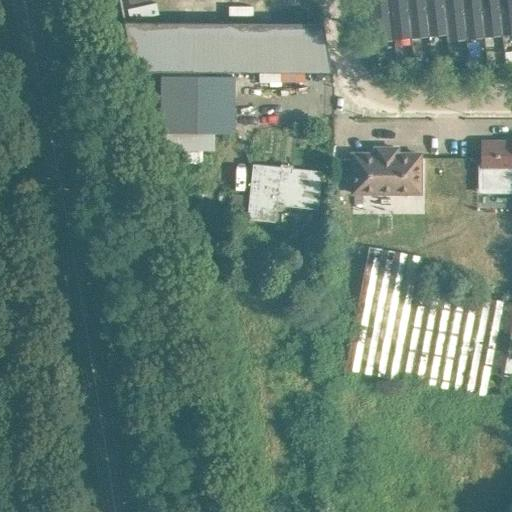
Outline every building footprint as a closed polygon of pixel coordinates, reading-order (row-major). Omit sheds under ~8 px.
[(375,40),(392,38),(387,0),(369,0),(374,40),(375,40)] [(406,0),(387,0),(392,38),(411,36),(406,0)] [(406,0),(411,36),(429,34),(425,0),(406,0)] [(425,0),(429,34),(446,32),(447,39),(448,39),(447,31),(443,0),(425,0)] [(443,0),(447,31),(448,39),(466,37),(461,0),(443,0)] [(479,0),(461,0),(466,37),(483,35),(479,0)] [(479,0),(483,35),(501,33),(497,0),(479,0)] [(511,0),(497,0),(501,33),(511,32),(511,0)] [(396,69),(415,67),(414,58),(395,60),(396,69)] [(234,76),(161,75),(160,133),(234,133),(234,76)] [(511,141),(482,141),(482,188),(511,188),(511,141)] [(375,148),(375,149),(375,153),(352,153),(352,193),(420,193),(420,154),(397,154),(397,148),(375,148)] [(282,166),(253,163),(247,218),(274,221),(276,204),(317,209),(321,171),(291,168),(291,172),(281,171),(282,166)] [(511,302),(503,301),(447,290),(415,284),(420,256),(369,246),(346,369),(485,395),(490,372),(511,376),(511,302)]
